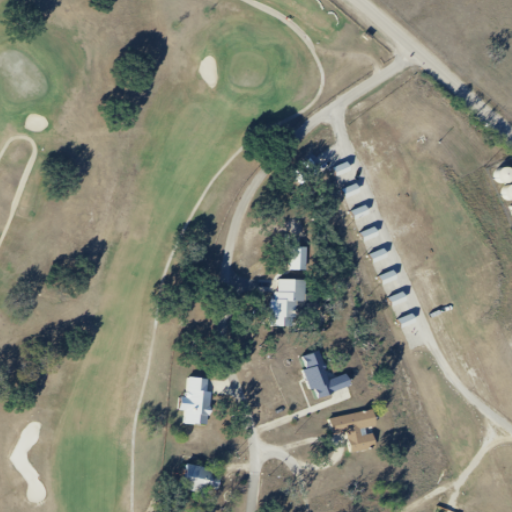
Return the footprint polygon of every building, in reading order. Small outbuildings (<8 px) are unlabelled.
[(331,168),(336,177),(350,171),(346,162),(331,168)] [(511,182),(511,183),(509,184),(506,185),(503,185),(500,184),(498,182),(496,179),(496,176),(496,173),(498,170),(500,168),(503,167),(506,167),(509,168),(511,170),(511,171),(511,182)] [(340,190),(344,199),(359,193),(356,183),(340,190)] [(511,202),(509,202),(507,200),(505,198),(503,196),(503,193),(504,190),(505,187),(508,186),(510,185),(511,185),(511,202)] [(350,211),(354,219),(369,214),(365,205),(350,211)] [(359,233),(363,241),(378,235),(374,227),(359,233)] [(368,255),(372,263),(386,256),(383,248),(368,255)] [(378,276),(382,285),(397,279),(392,270),(378,276)] [(272,327),(295,327),(296,318),(306,318),(306,280),(273,280),(272,327)] [(387,298),(391,306),(406,300),(402,292),(387,298)] [(411,313),(415,322),(399,328),(396,319),(411,313)] [(350,387),(346,374),(329,381),(318,351),(300,358),(315,400),(350,387)] [(209,425),(211,380),(186,378),(183,424),(209,425)] [(351,452),(376,448),(372,427),(376,427),(373,410),(329,418),(332,435),(347,432),(351,452)] [(215,494),(221,472),(187,463),(181,485),(215,494)]
